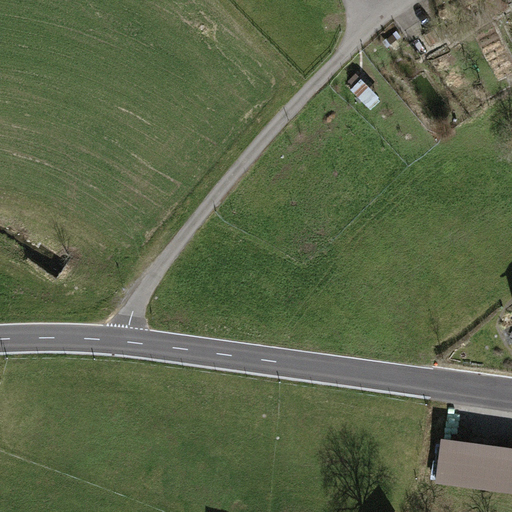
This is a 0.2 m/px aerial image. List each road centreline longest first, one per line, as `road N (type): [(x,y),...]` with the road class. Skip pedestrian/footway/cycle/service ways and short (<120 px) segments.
road 1 (residential): [(375,12),(147,277),(118,342)]
road 2 (tertiary): [(511,397),(118,342)]
